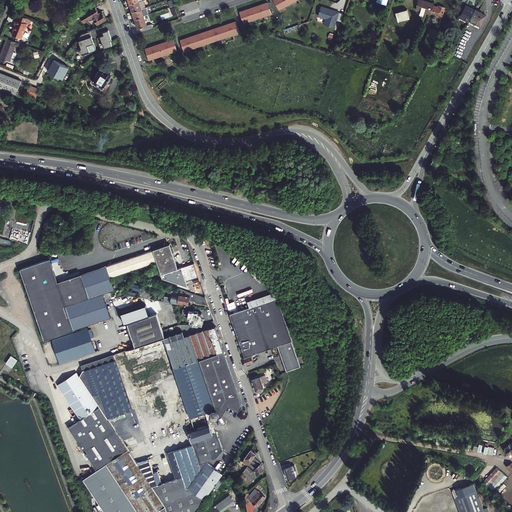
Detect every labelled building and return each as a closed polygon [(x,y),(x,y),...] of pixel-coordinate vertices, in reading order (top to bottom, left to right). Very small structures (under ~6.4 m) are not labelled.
[(145,7),(143,0),(130,5),(133,12),(145,7)] [(273,0),(279,9),(295,0),(273,0)] [(424,12),(435,16),(433,20),(440,22),(445,7),(439,6),(439,7),(433,5),(433,4),(420,0),(418,0),(415,9),(421,11),(420,15),(423,16),(424,12)] [(240,12),(243,22),(271,13),(268,3),(240,12)] [(98,23),(107,18),(103,12),(101,13),(96,6),(81,15),(85,21),(95,15),(97,20),(96,20),(98,23)] [(464,11),(463,11),(458,19),(467,25),(468,24),(475,10),(467,6),(464,11)] [(135,19),(144,16),(143,12),(147,11),(145,7),(133,12),(135,19)] [(329,9),(321,7),(318,16),(326,19),(324,24),(334,27),(339,12),(331,9),(331,11),(329,11),(329,9)] [(408,8),(396,11),(399,21),(411,18),(408,8)] [(475,10),(468,24),(479,29),(486,15),(475,10)] [(29,19),(19,15),(17,19),(16,19),(14,24),(16,24),(12,34),(21,38),(27,23),(29,19)] [(148,25),(144,16),(135,19),(139,29),(143,27),(144,31),(153,28),(151,23),(148,25)] [(236,21),(180,40),(184,51),(240,32),(236,21)] [(429,44),(428,47),(435,50),(436,47),(442,33),(431,28),(425,42),(429,44)] [(112,39),(109,29),(100,32),(105,47),(113,45),(111,40),(112,39)] [(97,50),(90,31),(82,34),(79,38),(82,48),(81,48),(83,54),(97,50)] [(4,50),(1,58),(10,61),(16,46),(22,48),(23,45),(7,39),(3,50),(4,50)] [(174,39),(145,49),(149,59),(177,50),(174,39)] [(69,67),(54,59),(49,71),(64,78),(69,67)] [(97,76),(91,85),(100,92),(101,91),(106,83),(108,84),(111,78),(110,78),(112,75),(111,73),(108,71),(107,71),(106,71),(103,69),(102,68),(100,71),(98,71),(96,75),(97,76)] [(0,87),(16,94),(21,81),(0,73),(0,87)] [(37,88),(29,85),(26,93),(34,96),(37,88)] [(45,339),(48,338),(87,325),(87,326),(111,317),(103,294),(115,290),(111,277),(143,266),(144,270),(152,267),(151,264),(157,262),(163,277),(189,286),(182,267),(178,268),(169,244),(153,249),(153,250),(81,274),(58,282),(49,258),(33,264),(20,268),(25,282),(45,339)] [(179,298),(171,297),(171,301),(188,304),(190,295),(180,293),(179,298)] [(157,300),(130,295),(129,303),(141,305),(142,301),(156,304),(157,300)] [(245,356),(286,342),(291,338),(277,297),(230,314),(245,356)] [(202,325),(203,320),(201,320),(202,318),(203,314),(198,313),(198,311),(193,310),(193,311),(189,310),(188,316),(190,317),(189,321),(193,322),(193,324),(198,325),(198,324),(202,325)] [(105,511),(194,511),(223,473),(206,461),(215,455),(221,447),(212,418),(221,415),(228,403),(238,409),(242,403),(216,326),(184,336),(183,331),(165,337),(157,313),(128,323),(136,346),(81,365),(83,370),(79,376),(81,378),(80,378),(76,372),(58,384),(80,419),(68,426),(96,470),(83,478),(105,511)] [(60,364),(95,351),(87,328),(52,340),(60,364)] [(16,364),(23,353),(10,345),(3,356),(16,364)] [(244,358),(246,364),(253,362),(251,355),(244,358)] [(251,380),(255,391),(258,392),(264,387),(262,383),(267,381),(265,375),(256,378),(251,380)] [(478,450),(493,454),(495,447),(480,443),(478,450)] [(245,464),(247,466),(256,453),(250,449),(243,461),(246,463),(245,464)] [(247,466),(242,473),(251,480),(252,479),(253,479),(256,475),(265,469),(263,463),(258,450),(256,453),(247,466)] [(290,463),(284,465),(288,479),(296,476),(294,469),(295,468),(294,465),(291,466),(290,463)] [(493,485),(507,471),(502,466),(488,479),(493,485)] [(223,481),(220,479),(214,487),(217,489),(223,481)] [(488,511),(477,483),(457,491),(465,511),(488,511)] [(245,499),(247,511),(251,511),(265,496),(255,488),(245,499)] [(214,506),(230,494),(228,492),(212,504),(214,506)] [(221,511),(239,499),(233,492),(230,494),(214,506),(215,507),(217,506),(221,511)]
